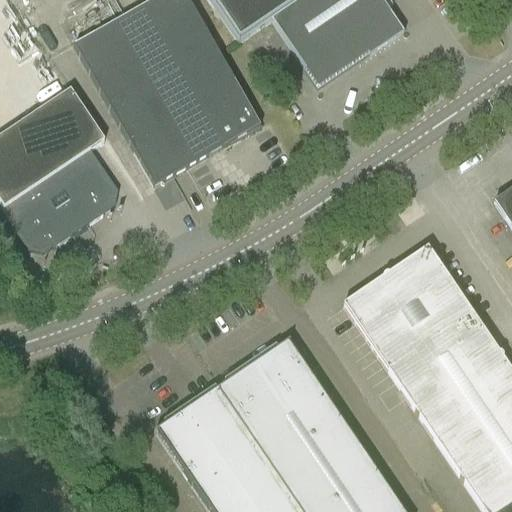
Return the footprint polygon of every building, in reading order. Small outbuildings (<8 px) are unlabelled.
[(259,131),(182,0),(160,0),(72,51),(153,191),(259,131)] [(364,54),(367,58),(401,35),(389,18),(390,18),(377,0),(206,0),(238,46),(271,24),(317,92),(350,69),(351,63),(364,54)] [(53,253),(70,241),(103,219),(104,213),(111,209),(113,197),(86,157),(103,146),(69,96),(0,142),(0,210),(29,254),(41,256),(47,251),(53,253)] [(511,194),(492,208),(511,237),(511,194)] [(511,511),(511,379),(426,253),(342,310),(479,511),(511,511)] [(205,511),(398,511),(287,348),(289,347),(288,346),(153,438),(154,439),(155,438),(205,511)]
